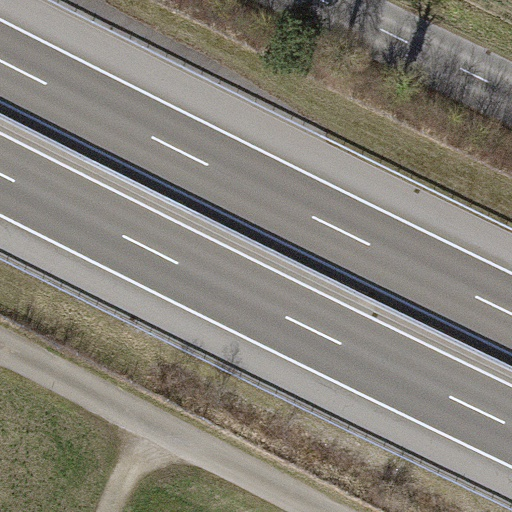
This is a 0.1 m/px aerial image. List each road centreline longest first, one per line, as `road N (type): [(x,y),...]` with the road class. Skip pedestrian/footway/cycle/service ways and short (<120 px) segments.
road 1 (motorway): [(0,171),(511,424)]
road 2 (motorway): [(511,312),(0,59)]
road 3 (track): [(0,349),(311,511)]
road 4 (tertiary): [(511,90),(318,0)]
